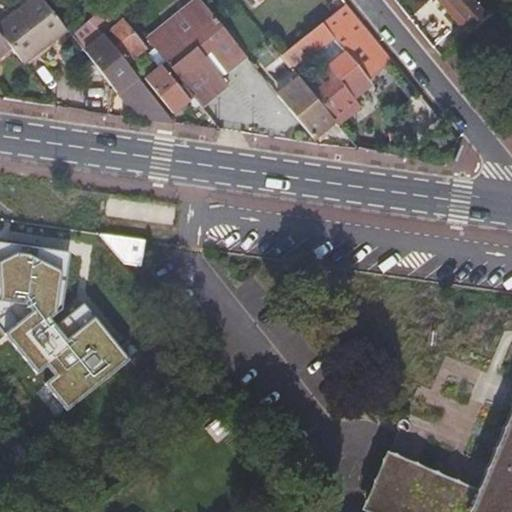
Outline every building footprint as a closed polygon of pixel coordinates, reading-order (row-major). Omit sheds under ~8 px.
[(63,27),(41,0),(28,0),(0,21),(0,39),(6,47),(20,66),(49,45),(46,40),(63,27)] [(191,98),(200,109),(226,88),(219,79),(225,74),(245,58),(197,0),(191,0),(175,13),(188,28),(181,33),(169,18),(143,38),(152,49),(191,98)] [(434,0),(467,31),(485,13),(471,0),(434,0)] [(366,81),(391,62),(344,4),(320,24),(302,38),(315,53),(315,54),(326,67),(352,98),(359,92),(356,89),(366,81)] [(132,102),(147,121),(173,125),(124,64),(111,48),(95,27),(102,21),(97,13),(69,35),(112,91),(115,94),(120,96),(132,102)] [(175,13),(169,18),(181,33),(188,28),(175,13)] [(111,48),(124,64),(144,49),(122,21),(107,32),(116,44),(111,48)] [(358,107),(357,105),(352,98),(326,67),(315,54),(315,53),(302,38),(279,57),(290,71),(297,80),(332,123),(335,126),(358,107)] [(171,114),(191,98),(152,49),(146,54),(152,62),(154,61),(159,67),(143,80),(171,114)] [(282,92),(297,80),(290,71),(275,83),(277,86),(282,92)] [(311,139),(332,123),(297,80),(282,92),(277,86),(271,90),(311,139)] [(132,102),(120,96),(139,120),(147,121),(132,102)] [(70,206),(53,184),(41,192),(37,187),(13,204),(39,236),(62,218),(59,215),(70,206)] [(135,242),(92,233),(117,263),(133,266),(135,242)] [(0,244),(0,303),(29,280),(0,244)] [(73,340),(35,294),(0,322),(0,364),(23,392),(28,388),(23,382),(50,360),(60,373),(84,353),(73,340)] [(77,361),(68,369),(87,393),(97,385),(77,361)] [(511,511),(511,397),(509,404),(511,405),(511,425),(479,496),(423,472),(388,456),(396,439),(394,436),(362,508),(372,511),(511,511)] [(143,437),(113,400),(76,429),(93,450),(106,466),(121,454),(143,437)] [(394,436),(396,439),(399,431),(403,432),(407,432),(410,430),(412,427),(414,424),(413,420),(412,417),(409,414),(405,413),(402,414),(398,415),(396,418),(395,422),(395,425),(397,428),(394,436)]
